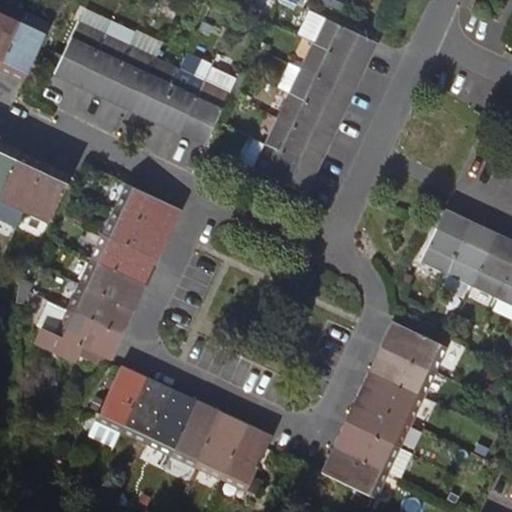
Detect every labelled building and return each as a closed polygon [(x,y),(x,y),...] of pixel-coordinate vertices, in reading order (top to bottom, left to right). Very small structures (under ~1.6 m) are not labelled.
[(365,68),(377,43),(372,41),(310,11),(299,36),(312,43),(365,68)] [(0,12),(0,64),(20,22),(0,12)] [(20,22),(0,64),(0,71),(10,76),(23,82),(46,35),(20,22)] [(55,74),(81,87),(106,34),(80,22),(56,71),(55,74)] [(81,87),(106,99),(131,46),(106,34),(81,87)] [(300,68),(353,93),(365,68),(312,43),(300,68)] [(106,99),(131,111),(156,57),(131,46),(106,99)] [(188,53),(180,69),(156,122),(180,134),(205,81),(211,67),(212,65),(188,53)] [(131,111),(156,122),(180,69),(156,57),(131,111)] [(233,95),(240,81),(211,67),(205,81),(180,134),(206,146),(230,94),(233,95)] [(288,93),(342,118),(353,93),(300,68),(288,93)] [(277,118),(330,143),(342,118),(288,93),(277,118)] [(265,143),(318,168),(330,143),(277,118),(265,143)] [(306,194),(318,168),(265,143),(264,144),(254,139),(242,163),(306,194)] [(0,197),(21,151),(0,140),(0,197)] [(0,199),(24,211),(46,163),(21,151),(0,197),(0,199)] [(72,175),(46,163),(24,211),(49,223),(70,179),(72,175)] [(169,234),(180,209),(176,207),(125,183),(114,208),(169,234)] [(157,259),(169,234),(114,208),(102,233),(157,259)] [(471,222),(445,210),(420,264),(445,275),(471,222)] [(495,234),(471,222),(445,275),(470,287),(495,234)] [(90,258),(145,284),(157,259),(102,233),(90,258)] [(511,264),(511,241),(495,234),(470,287),(496,299),(511,264)] [(78,284),(133,309),(145,284),(90,258),(78,284)] [(511,264),(496,299),(511,306),(511,264)] [(17,283),(30,291),(33,284),(15,275),(14,276),(17,283)] [(23,305),(30,291),(17,283),(18,287),(19,294),(17,301),(23,305)] [(67,309),(122,335),(133,309),(78,284),(67,309)] [(109,360),(122,335),(67,309),(55,334),(69,341),(80,346),(105,358),(109,360)] [(447,348),(397,323),(392,321),(380,347),(435,373),(447,348)] [(48,350),(61,356),(69,341),(55,334),(48,350)] [(69,341),(61,356),(72,362),(80,346),(69,341)] [(435,373),(380,347),(368,372),(424,398),(435,373)] [(123,429),(147,378),(121,365),(118,372),(90,431),(105,438),(110,428),(121,433),(123,429)] [(424,398),(368,372),(356,397),(412,423),(424,398)] [(145,445),(171,389),(147,378),(123,429),(121,433),(145,445)] [(170,457),(197,401),(171,389),(145,445),(170,457)] [(356,397),(345,422),(400,448),(412,423),(356,397)] [(196,469),(222,413),(197,401),(170,457),(196,469)] [(220,481),(247,425),(222,413),(196,469),(220,481)] [(400,448),(345,422),(333,447),(388,473),(399,478),(412,454),(400,448)] [(265,451),(267,447),(272,437),(247,425),(220,481),(255,497),(261,484),(252,479),(265,451)] [(333,447),(320,473),(324,475),(357,490),(372,497),(376,499),(388,473),(333,447)] [(372,497),(357,490),(353,498),(368,505),(372,497)]
